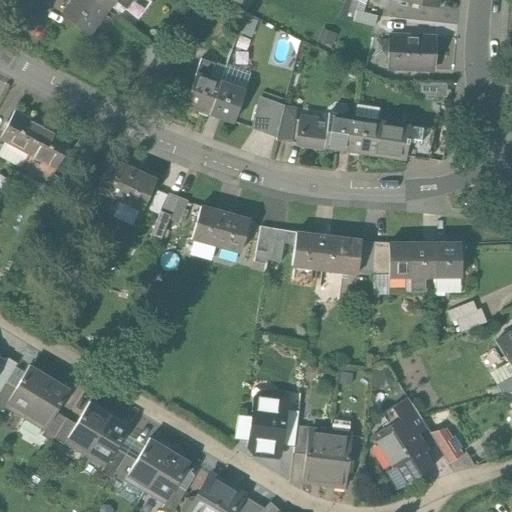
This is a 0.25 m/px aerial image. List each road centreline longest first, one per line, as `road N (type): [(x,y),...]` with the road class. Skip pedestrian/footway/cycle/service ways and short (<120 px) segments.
road 1 (residential): [(4,54),(182,142),(269,168),(433,190),(506,158)]
road 2 (residential): [(339,511),(279,487),(0,316)]
road 3 (residential): [(506,158),(483,100),(481,0)]
road 4 (residential): [(511,465),(393,511)]
